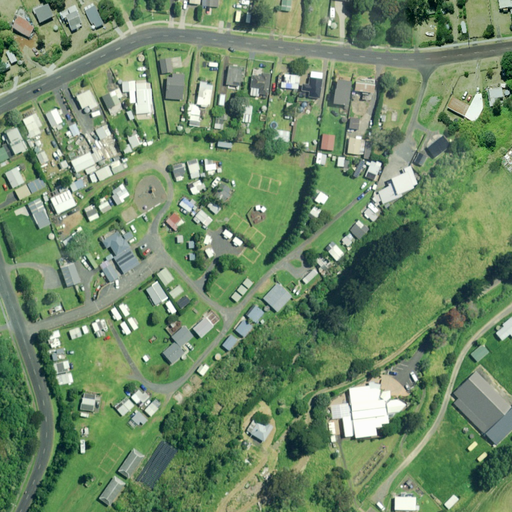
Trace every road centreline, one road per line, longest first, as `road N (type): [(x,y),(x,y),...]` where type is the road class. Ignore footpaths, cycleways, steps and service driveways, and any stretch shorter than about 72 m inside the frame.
road 1 (residential): [(511,47),(394,59),(147,37),(0,107)]
road 2 (residential): [(0,269),(46,419),(40,466),(20,511)]
